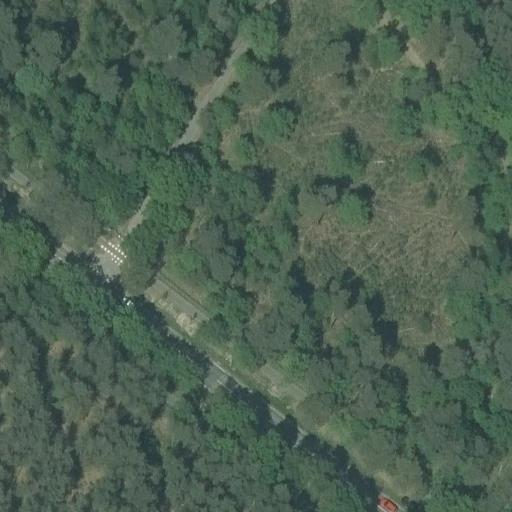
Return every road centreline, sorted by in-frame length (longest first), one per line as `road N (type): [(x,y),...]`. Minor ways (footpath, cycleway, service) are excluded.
road 1 (tertiary): [(375,511),(0,221)]
road 2 (track): [(511,138),(409,0)]
